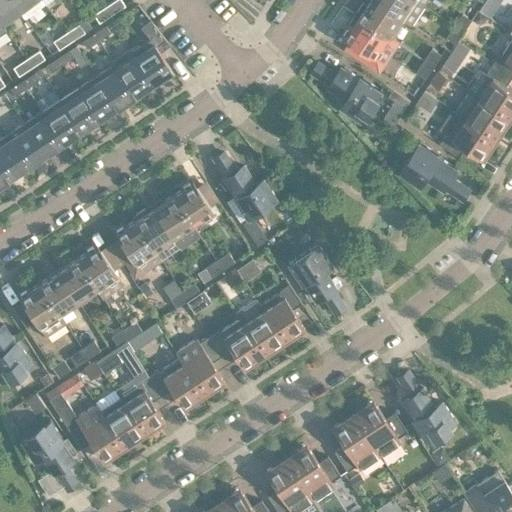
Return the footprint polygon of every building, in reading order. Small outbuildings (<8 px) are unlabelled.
[(23,16),(24,15),(12,0),(0,0),(0,20),(0,21),(18,8),(23,16)] [(12,0),(24,15),(42,1),(41,0),(12,0)] [(120,0),(112,0),(105,5),(111,13),(124,5),(120,0)] [(375,0),(368,0),(358,16),(398,42),(400,44),(400,43),(391,36),(402,19),(412,25),(412,24),(411,23),(375,0)] [(424,6),(425,5),(416,0),(375,0),(411,23),(423,5),(424,6)] [(111,13),(105,5),(92,13),(98,22),(111,13)] [(479,10),(473,19),(478,22),(483,21),(487,16),(479,10)] [(454,24),(464,31),(472,19),(462,12),(454,24)] [(387,61),(386,61),(398,42),(358,16),(352,25),(349,22),(341,33),(362,46),(355,56),(379,71),(385,62),(386,63),(387,64),(388,61),(387,61)] [(139,26),(149,38),(131,51),(151,82),(171,69),(155,46),(164,38),(149,18),(139,26)] [(78,23),(65,31),(71,40),(84,31),(78,23)] [(105,24),(93,32),(97,39),(110,31),(105,24)] [(458,39),(464,31),(454,24),(446,36),(456,43),(458,39)] [(499,53),(493,62),(511,75),(511,31),(509,30),(508,30),(511,33),(511,37),(501,54),(499,53)] [(71,40),(65,31),(52,40),(58,48),(71,40)] [(97,39),(93,32),(81,40),(85,47),(97,39)] [(456,43),(450,52),(461,59),(469,47),(458,39),(456,43)] [(432,47),(424,59),(433,65),(441,53),(432,47)] [(69,48),(57,56),(61,63),(73,55),(69,48)] [(38,49),(25,58),(31,66),(44,58),(38,49)] [(150,83),(151,82),(131,51),(113,63),(133,94),(139,90),(140,91),(150,84),(150,83)] [(61,63),(57,56),(45,64),(49,71),(61,63)] [(31,66),(25,58),(12,66),(17,75),(31,66)] [(416,71),(425,77),(433,65),(424,59),(416,71)] [(451,69),(450,63),(444,60),(438,69),(447,75),(451,69)] [(361,78),(343,66),(338,74),(320,62),(312,73),(330,85),(329,87),(347,99),(342,107),(362,120),(382,90),(362,76),(361,78)] [(511,88),(506,84),(511,75),(493,62),(486,72),(488,73),(475,93),(469,89),(468,90),(510,117),(511,113),(511,88)] [(113,63),(95,74),(115,106),(133,94),(113,63)] [(438,69),(430,81),(440,87),(448,75),(447,75),(438,69)] [(33,72),(21,80),(25,87),(37,79),(33,72)] [(115,106),(95,74),(77,86),(97,118),(115,106)] [(25,87),(21,80),(9,88),(13,95),(25,87)] [(77,86),(58,98),(79,130),(85,126),(86,127),(96,120),(96,119),(97,118),(77,86)] [(393,88),(388,95),(406,107),(410,100),(393,88)] [(436,97),(424,90),(416,102),(428,109),(436,97)] [(497,137),(510,117),(468,90),(455,110),(497,137)] [(79,130),(58,98),(40,110),(61,142),(79,130)] [(40,110),(22,122),(43,153),(49,150),(50,151),(60,144),(59,143),(61,142),(40,110)] [(483,158),(497,137),(455,110),(461,114),(448,134),(446,133),(439,142),(459,155),(465,146),(483,158)] [(43,153),(22,122),(4,134),(25,165),(43,153)] [(4,134),(0,136),(0,166),(7,177),(25,165),(4,134)] [(442,186),(460,198),(468,186),(450,174),(455,167),(437,155),(438,153),(419,140),(399,170),(418,183),(423,176),(441,188),(442,186)] [(224,151),(213,159),(224,177),(223,178),(234,196),(233,197),(227,201),(226,202),(239,222),(240,221),(246,217),(276,198),(263,178),(255,183),(244,164),(236,169),(224,151)] [(213,217),(215,215),(215,214),(214,215),(189,176),(178,184),(181,187),(172,193),(193,225),(211,213),(213,216),(212,216),(213,217)] [(161,200),(153,206),(174,238),(179,245),(180,247),(199,234),(193,225),(172,193),(161,200)] [(179,245),(174,238),(153,206),(145,211),(134,218),(155,250),(160,258),(179,245)] [(111,228),(117,236),(131,257),(125,260),(135,275),(160,258),(155,250),(134,218),(125,224),(122,221),(111,228)] [(260,230),(250,237),(256,245),(265,239),(260,230)] [(272,243),(280,256),(289,250),(280,237),(272,243)] [(122,285),(93,240),(82,247),(85,251),(76,257),(102,296),(120,285),(121,286),(123,285),(123,284),(122,285)] [(320,293),(332,311),(343,303),(331,285),(333,284),(321,266),(329,261),(316,241),(286,261),(299,281),(301,280),(312,298),(320,293)] [(233,260),(227,251),(215,259),(221,268),(233,260)] [(254,256),(239,267),(246,277),(261,267),(254,256)] [(103,298),(102,296),(76,257),(57,269),(78,301),(96,289),(102,298),(103,298)] [(209,276),(221,268),(215,259),(203,267),(209,276)] [(241,276),(235,267),(223,275),(229,284),(241,276)] [(38,282),(64,322),(65,323),(66,322),(59,313),(78,301),(57,269),(38,282)] [(199,290),(193,281),(181,289),(187,298),(199,290)] [(46,334),(64,322),(38,282),(28,288),(26,284),(15,291),(45,336),(45,337),(47,335),(46,334)] [(303,325),(291,308),(301,302),(288,282),(278,288),(279,290),(259,304),(282,339),(303,325)] [(138,288),(145,298),(152,293),(145,283),(138,288)] [(175,306),(187,298),(181,289),(169,297),(175,306)] [(259,304),(239,317),(262,352),(282,339),(259,304)] [(229,348),(238,361),(241,366),(262,352),(239,317),(218,330),(217,328),(207,335),(220,354),(229,348)] [(141,329),(134,319),(122,327),(129,337),(141,329)] [(0,379),(30,360),(17,340),(15,341),(3,323),(0,325),(0,379)] [(117,345),(129,337),(122,327),(110,335),(117,345)] [(126,339),(133,350),(143,343),(136,333),(126,339)] [(211,360),(220,354),(207,335),(198,341),(196,337),(175,351),(202,392),(223,378),(211,360)] [(87,357),(99,349),(93,339),(81,347),(87,357)] [(75,365),(87,357),(81,347),(69,355),(75,365)] [(157,368),(147,374),(160,394),(170,388),(181,406),(202,392),(175,351),(174,351),(178,357),(158,370),(157,368)] [(94,359),(82,367),(89,376),(101,369),(94,359)] [(58,407),(67,400),(64,395),(83,381),(75,370),(47,391),(58,407)] [(408,370),(397,378),(409,396),(401,401),(413,419),(411,420),(424,440),(454,420),(441,400),(434,405),(422,387),(420,388),(408,370)] [(38,377),(44,386),(52,380),(46,371),(38,377)] [(151,400),(160,394),(147,374),(138,381),(139,383),(119,396),(142,431),(163,418),(151,400)] [(34,411),(44,404),(36,391),(26,398),(34,411)] [(95,403),(122,445),(142,431),(119,396),(99,409),(95,403)] [(351,412),(379,454),(399,440),(397,436),(406,430),(393,410),(384,416),(372,399),(351,412)] [(89,441),(101,458),(122,445),(95,403),(74,417),(77,421),(67,427),(80,447),(89,441)] [(358,468),(379,454),(351,412),(330,426),(342,444),(333,450),(346,470),(355,464),(358,468)] [(31,457),(38,452),(50,470),(52,469),(64,487),(76,480),(63,462),(71,457),(59,438),(61,437),(48,418),(18,438),(31,457)] [(284,456),(312,498),(333,484),(330,480),(339,474),(326,454),(317,460),(305,443),(284,456)] [(465,448),(459,453),(463,459),(470,455),(465,448)] [(443,450),(437,449),(430,454),(437,464),(447,457),(443,450)] [(291,511),(312,498),(284,456),(264,470),(275,488),(266,494),(278,511),(281,511),(288,507),(291,511)] [(511,511),(511,481),(507,484),(497,468),(463,490),(477,511),(478,511),(489,505),(493,511),(511,511)] [(348,479),(352,486),(362,480),(358,473),(348,479)] [(218,500),(225,511),(268,511),(260,498),(250,504),(239,486),(218,500)] [(439,511),(472,511),(462,497),(439,511)] [(225,511),(218,500),(199,511),(225,511)]
